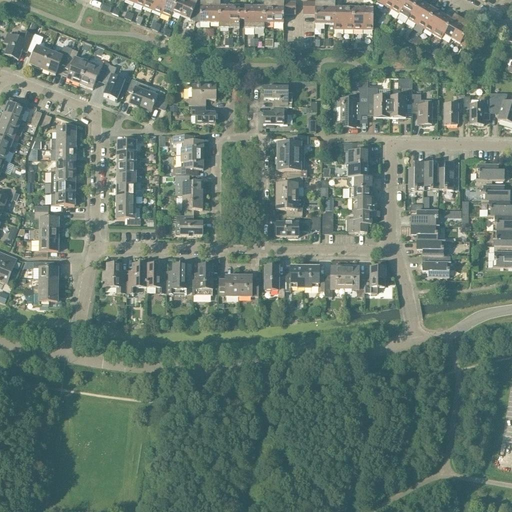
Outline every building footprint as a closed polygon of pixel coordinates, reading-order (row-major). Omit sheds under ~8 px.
[(143,8),(145,0),(135,0),(134,5),(143,8)] [(152,12),(156,0),(145,0),(143,8),(152,12)] [(160,15),(166,0),(156,0),(152,12),(160,15)] [(176,0),(166,0),(160,15),(170,19),(172,14),(171,14),(176,0)] [(181,17),(187,0),(176,0),(171,14),(172,14),(181,17)] [(197,0),(187,0),(181,17),(190,21),(194,22),(197,10),(195,9),(198,0),(197,0)] [(391,10),(397,0),(378,0),(377,2),(391,10)] [(399,15),(408,0),(397,0),(391,10),(399,15)] [(408,20),(419,1),(417,0),(408,0),(399,15),(408,20)] [(416,25),(427,6),(419,1),(408,20),(416,25)] [(197,10),(194,22),(200,23),(200,24),(210,24),(210,2),(200,2),(200,10),(197,10)] [(219,24),(220,7),(220,2),(210,2),(210,24),(219,24)] [(274,25),(274,3),(264,3),(264,8),(264,25),(265,25),(274,25)] [(290,15),(290,3),(274,3),(274,25),(284,25),(284,15),(290,15)] [(325,26),(325,3),(309,3),(309,16),(315,16),(315,26),(325,26)] [(334,26),(334,9),(335,9),(335,4),(325,3),(325,26),(334,26)] [(424,30),(436,11),(427,6),(416,25),(424,30)] [(229,29),(229,7),(220,7),(219,24),(219,29),(229,29)] [(239,30),(239,22),(239,17),(242,17),(244,17),(244,12),(242,12),(239,12),(240,7),(229,7),(229,29),(239,30)] [(254,30),(254,7),(244,7),(244,12),(244,17),(242,17),(239,17),(239,22),(242,22),(244,22),(244,30),(254,30)] [(264,25),(264,8),(254,7),(254,30),(265,30),(265,25),(264,25)] [(114,9),(112,15),(117,17),(120,11),(114,9)] [(344,31),(344,9),(335,9),(334,9),(334,26),(333,31),(344,31)] [(354,31),(354,9),(344,9),(344,31),(354,31)] [(363,31),(364,9),(354,9),(354,31),(363,31)] [(373,32),(373,9),(364,9),(363,31),(373,32)] [(432,35),(444,16),(436,11),(424,30),(432,35)] [(443,36),(452,21),(451,21),(444,16),(432,35),(441,40),(444,36),(443,36)] [(451,40),(463,21),(454,16),(451,21),(452,21),(443,36),(444,36),(451,40)] [(472,38),(467,35),(472,26),(463,21),(451,40),(465,49),(472,38)] [(28,53),(34,37),(24,33),(23,33),(22,33),(21,34),(19,40),(8,36),(4,45),(8,47),(5,56),(18,61),(22,52),(27,54),(28,53)] [(42,71),(50,52),(42,50),(44,46),(41,45),(43,39),(35,36),(34,37),(28,53),(34,55),(29,66),(42,71)] [(65,67),(72,51),(64,47),(62,53),(59,52),(57,55),(50,52),(42,71),(55,76),(60,65),(65,67)] [(80,86),(88,64),(76,60),(78,53),(72,51),(65,67),(65,69),(70,72),(66,81),(80,86)] [(102,84),(109,65),(103,63),(101,69),(88,64),(80,86),(93,91),(96,82),(102,84)] [(117,101),(124,82),(113,78),(116,69),(109,67),(110,66),(109,65),(102,84),(107,86),(104,95),(117,101)] [(140,110),(147,92),(148,88),(138,84),(138,83),(132,81),(127,93),(133,95),(129,106),(140,110)] [(216,102),(216,88),(192,88),(192,91),(189,91),(188,108),(191,108),(206,108),(206,102),(216,102)] [(291,109),(292,95),(288,95),(288,89),(264,88),(264,101),(274,101),(274,109),(288,109),(291,109)] [(389,120),(390,99),(377,99),(377,90),(368,90),(368,104),(368,106),(374,106),(373,120),(389,120)] [(412,106),(412,96),(412,90),(402,90),(402,99),(390,99),(389,120),(406,120),(406,106),(412,106)] [(161,106),(166,94),(159,92),(157,96),(147,92),(140,110),(151,115),(155,104),(161,106)] [(470,92),(464,92),(464,97),(464,111),(470,111),(470,127),(484,127),(484,120),(490,120),(490,116),(490,101),(480,101),(480,107),(470,107),(470,92)] [(511,125),(511,104),(505,102),(507,96),(505,96),(490,95),(490,101),(490,116),(496,116),(496,115),(499,116),(498,121),(511,125)] [(438,119),(438,106),(424,106),(424,102),(421,102),(421,96),(412,96),(412,106),(412,114),(418,114),(418,126),(432,126),(432,119),(438,119)] [(464,117),(464,111),(464,97),(457,97),(457,107),(444,107),(444,126),(457,127),(458,117),(464,117)] [(368,116),(368,106),(368,104),(356,104),(356,102),(343,102),(343,104),(342,105),(343,107),(343,109),(341,109),(341,128),(356,128),(356,118),(362,118),(362,116),(368,116)] [(21,122),(25,111),(8,104),(4,115),(21,122)] [(215,126),(215,114),(205,114),(206,108),(191,108),(191,117),(195,117),(195,126),(215,126)] [(287,127),(288,109),(274,109),(274,115),(263,114),(263,126),(287,127)] [(37,128),(42,115),(36,112),(30,126),(37,128)] [(18,128),(21,122),(4,115),(0,124),(0,125),(22,134),(23,130),(18,128)] [(46,132),(51,119),(45,116),(40,130),(46,132)] [(22,134),(0,125),(0,137),(13,142),(15,136),(20,138),(22,134)] [(75,141),(76,130),(57,129),(57,141),(75,141)] [(10,149),(13,142),(0,137),(0,149),(9,153),(14,155),(15,151),(10,149)] [(136,155),(136,143),(142,144),(142,137),(128,137),(128,143),(117,143),(117,154),(136,155)] [(203,157),(203,144),(192,144),(192,138),(173,138),(173,145),(181,145),(181,157),(203,158),(203,157)] [(301,159),(301,146),(307,146),(307,139),(287,139),(287,145),(277,145),(277,151),(278,151),(278,159),(301,159)] [(75,152),(75,141),(57,141),(51,141),(51,152),(75,152)] [(370,160),(370,147),(358,146),(358,153),(348,153),(348,166),(367,166),(367,160),(370,160)] [(0,160),(5,163),(9,153),(0,149),(0,160)] [(75,163),(75,152),(51,152),(51,156),(57,156),(57,163),(75,163)] [(136,161),(136,155),(117,154),(117,165),(141,166),(141,161),(136,161)] [(203,172),(203,159),(203,158),(181,157),(181,170),(173,170),(173,177),(176,177),(191,177),(191,172),(203,172)] [(301,173),(301,159),(278,159),(278,166),(277,166),(277,172),(287,173),(287,179),(303,179),(307,179),(307,173),(301,173)] [(8,164),(5,163),(0,160),(0,172),(0,173),(6,175),(7,171),(6,169),(8,164)] [(75,174),(75,163),(57,163),(57,170),(51,170),(51,174),(75,174)] [(136,177),(136,170),(141,170),(141,166),(117,165),(117,176),(136,177)] [(423,190),(424,165),(414,165),(414,171),(408,170),(408,192),(417,192),(417,190),(423,190)] [(438,192),(438,171),(433,171),(433,165),(424,165),(423,190),(430,190),(430,192),(438,192)] [(459,193),(459,165),(444,165),(444,171),(438,171),(438,192),(446,192),(446,193),(459,193)] [(367,179),(367,166),(348,166),(348,179),(354,179),(367,179)] [(504,183),(504,173),(498,173),(498,167),(477,167),(477,176),(478,176),(478,182),(476,182),(476,188),(483,189),(483,188),(492,188),(492,183),(504,183)] [(75,185),(75,174),(51,174),(51,185),(75,185)] [(136,183),(136,177),(117,176),(117,187),(141,188),(141,183),(136,183)] [(176,177),(176,183),(183,183),(182,197),(202,198),(203,184),(191,184),(191,177),(176,177)] [(298,199),(298,189),(303,189),(303,179),(287,179),(287,186),(277,186),(277,198),(298,199)] [(372,179),(367,179),(354,179),(348,179),(348,180),(347,181),(347,187),(348,188),(349,188),(349,190),(372,190),(372,179)] [(75,196),(75,185),(51,185),(50,196),(51,196),(75,196)] [(14,198),(16,192),(3,187),(1,193),(14,198)] [(135,199),(135,192),(141,192),(141,188),(117,187),(117,198),(135,199)] [(510,204),(510,194),(504,194),(504,188),(492,188),(483,188),(483,189),(483,197),(484,197),(484,204),(488,204),(510,204)] [(372,200),(372,199),(372,190),(349,190),(348,200),(354,200),(372,200)] [(0,210),(2,212),(6,202),(11,204),(14,198),(1,193),(0,194),(0,210)] [(74,208),(75,196),(51,196),(51,207),(74,208)] [(202,212),(202,198),(182,197),(182,211),(202,212)] [(135,205),(135,199),(117,198),(117,209),(135,210),(141,210),(141,205),(135,205)] [(302,219),(302,209),(303,207),(304,205),(304,203),(303,201),(303,199),(298,199),(277,198),(276,212),(286,212),(286,219),(299,219),(302,219)] [(372,213),(372,207),(376,207),(377,199),(372,199),(372,200),(354,200),(354,213),(372,214),(372,219),(379,219),(380,213),(372,213)] [(511,219),(511,209),(510,210),(510,204),(488,204),(488,212),(490,212),(490,219),(494,219),(511,219)] [(135,220),(135,210),(117,209),(117,221),(127,221),(126,227),(141,227),(141,220),(135,220)] [(372,227),(372,219),(372,214),(354,213),(354,221),(347,221),(347,235),(367,235),(367,227),(372,227)] [(437,222),(437,213),(417,213),(417,219),(410,218),(410,228),(436,228),(436,222),(437,222)] [(58,231),(58,220),(48,220),(48,214),(34,214),(34,220),(40,220),(40,231),(58,231)] [(202,238),(202,224),(192,224),(192,217),(176,217),(176,224),(180,224),(180,238),(188,238),(188,239),(193,239),(193,238),(202,238)] [(298,239),(299,219),(286,219),(286,225),(276,225),(276,239),(298,239)] [(320,231),(320,219),(312,219),(311,231),(320,231)] [(511,233),(511,219),(494,219),(494,227),(496,227),(495,234),(511,233)] [(12,227),(9,233),(16,236),(18,230),(12,227)] [(437,244),(437,243),(437,235),(435,235),(436,228),(410,228),(410,237),(416,237),(416,243),(437,244)] [(58,231),(40,231),(34,231),(34,242),(40,242),(58,243),(58,231)] [(511,233),(495,234),(495,240),(494,240),(494,249),(509,249),(511,249),(511,233)] [(34,253),(34,260),(48,260),(48,254),(58,254),(58,243),(40,242),(39,253),(34,253)] [(443,258),(443,250),(441,250),(442,243),(437,243),(437,244),(416,243),(416,252),(422,252),(422,259),(431,259),(431,258),(443,259),(443,258)] [(511,254),(509,255),(509,249),(494,249),(494,263),(495,263),(495,270),(511,270),(511,254)] [(6,285),(16,260),(0,253),(0,282),(0,283),(6,285)] [(448,271),(448,265),(450,265),(450,258),(443,258),(443,259),(431,258),(431,259),(431,264),(422,264),(422,274),(428,274),(428,280),(449,280),(449,271),(448,271)] [(34,264),(28,264),(28,270),(34,270),(39,270),(39,281),(58,281),(58,270),(48,270),(48,264),(34,264)] [(126,295),(127,276),(120,276),(120,266),(108,266),(108,274),(104,274),(103,289),(117,289),(117,295),(126,295)] [(146,289),(147,266),(133,266),(133,276),(127,276),(126,295),(134,295),(134,289),(146,289)] [(166,296),(167,277),(161,277),(161,267),(147,266),(146,289),(158,290),(158,295),(166,296)] [(186,296),(187,267),(173,267),(172,277),(167,277),(166,296),(186,296)] [(212,297),(213,267),(199,267),(199,277),(193,277),(192,297),(212,297)] [(284,298),(284,293),(285,278),(278,278),(279,268),(264,268),(264,292),(278,292),(278,298),(284,298)] [(304,289),(305,268),(291,268),(291,278),(285,278),(284,293),(291,293),(291,289),(304,289)] [(324,294),(325,279),(318,279),(319,269),(305,268),(304,289),(318,289),(318,294),(324,294)] [(344,290),(345,269),(331,269),(331,279),(325,279),(324,294),(324,299),(332,299),(332,290),(344,290)] [(364,295),(365,280),(358,280),(359,269),(345,269),(344,290),(357,290),(356,299),(364,299),(364,295)] [(384,289),(384,270),(370,269),(370,280),(365,280),(365,279),(365,280),(364,295),(377,295),(377,289),(384,289)] [(238,298),(239,278),(226,278),(226,281),(219,281),(218,297),(225,297),(225,298),(238,298)] [(258,298),(259,282),(251,281),(251,278),(239,278),(238,298),(251,298),(258,298)] [(57,292),(58,281),(39,281),(39,288),(33,288),(33,292),(57,292)] [(57,303),(57,292),(33,292),(25,292),(25,296),(33,296),(33,307),(49,307),(49,303),(57,303)]
